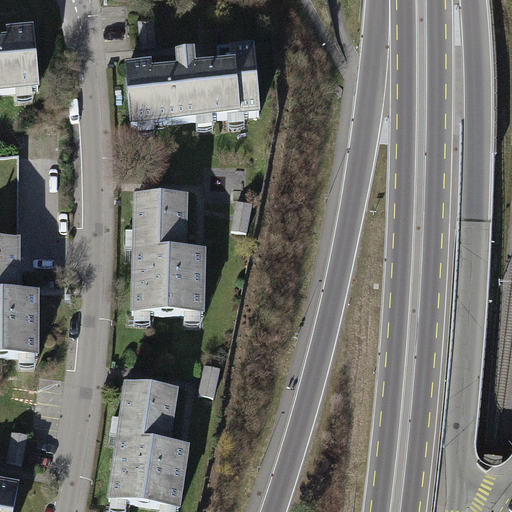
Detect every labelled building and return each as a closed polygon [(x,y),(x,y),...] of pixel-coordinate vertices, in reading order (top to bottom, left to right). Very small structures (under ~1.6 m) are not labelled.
[(138,19),(141,50),(157,48),(154,18),(138,19)] [(0,90),(42,87),(36,26),(8,28),(8,35),(0,35),(0,90)] [(121,63),(128,126),(257,113),(250,47),(217,50),(218,62),(194,64),(193,50),(172,52),(173,65),(148,68),(148,61),(121,63)] [(132,195),(129,314),(203,316),(204,250),(185,249),(187,197),(132,195)] [(252,206),(236,202),(230,232),(246,235),(252,206)] [(0,238),(0,354),(40,354),(40,290),(23,290),(23,238),(0,238)] [(219,370),(204,367),(198,397),(213,400),(219,370)] [(123,383),(106,501),(179,511),(188,447),(169,444),(177,391),(123,383)] [(29,436),(12,433),(7,464),(24,467),(29,436)] [(0,511),(18,511),(24,484),(0,480),(0,511)]
